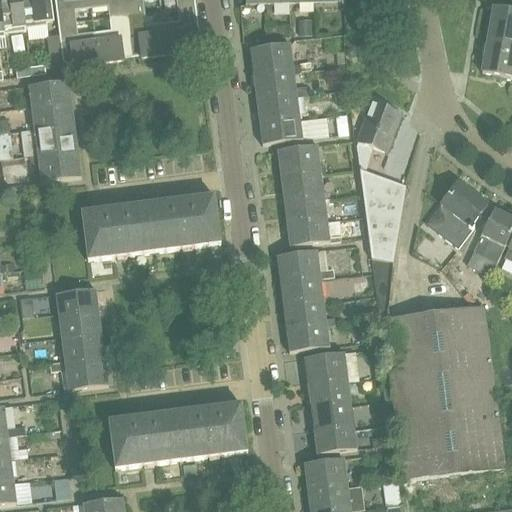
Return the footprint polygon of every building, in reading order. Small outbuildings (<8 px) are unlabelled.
[(0,0),(0,4),(5,40),(5,37),(26,34),(21,0),(0,0)] [(21,0),(26,34),(26,31),(47,28),(47,23),(54,22),(51,0),(44,1),(43,0),(21,0)] [(54,0),(58,27),(76,24),(75,12),(91,10),(89,0),(54,0)] [(89,0),(91,10),(107,8),(109,20),(127,18),(124,0),(89,0)] [(124,0),(127,18),(145,16),(143,4),(159,2),(159,0),(124,0)] [(171,0),(175,0),(177,12),(196,9),(194,0),(159,0),(159,2),(171,0)] [(246,0),(247,9),(267,8),(266,0),(246,0)] [(266,0),(267,8),(291,7),(290,0),(266,0)] [(196,9),(177,12),(179,24),(163,26),(167,59),(192,56),(192,52),(196,52),(201,46),(196,9)] [(485,39),(488,39),(488,42),(511,46),(511,12),(493,9),(491,25),(488,24),(485,39)] [(145,16),(127,18),(132,60),(141,59),(142,62),(167,59),(163,26),(146,28),(145,16)] [(127,18),(109,20),(111,32),(94,34),(99,68),(124,65),(123,61),(132,60),(127,18)] [(76,24),(58,27),(63,64),(69,68),(73,68),(73,71),(99,68),(94,34),(78,36),(76,24)] [(312,38),(311,26),(298,26),(298,39),(312,38)] [(511,46),(488,42),(487,46),(484,45),(481,59),(484,60),(482,75),(511,80),(511,46)] [(249,52),(253,77),(275,74),(275,78),(294,76),(290,46),(249,52)] [(344,54),(336,55),(337,66),(345,65),(344,54)] [(299,66),(300,74),(313,73),(312,64),(299,66)] [(45,68),(30,70),(32,79),(46,77),(45,68)] [(17,81),(32,79),(30,70),(16,72),(17,81)] [(296,91),(294,76),(275,78),(275,74),(253,77),(256,100),(278,97),(279,102),(298,99),(305,98),(304,90),(296,91)] [(28,89),(31,109),(50,107),(50,112),(72,109),(69,84),(28,89)] [(344,95),(335,96),(336,107),(345,106),(344,95)] [(256,100),(259,124),(281,121),(282,126),(301,123),(298,99),(279,102),(278,97),(256,100)] [(385,156),(399,118),(400,116),(395,114),(395,112),(386,109),(385,111),(381,109),(382,109),(376,107),(372,106),(366,125),(357,150),(371,262),(393,266),(406,190),(396,187),(375,179),(364,177),(368,150),(374,151),(385,156)] [(75,133),(72,109),(50,112),(50,107),(31,109),(34,133),(53,131),(53,135),(75,133)] [(346,118),(336,120),(339,139),(349,138),(346,118)] [(12,120),(0,121),(0,134),(14,134),(12,120)] [(303,143),(301,123),(282,126),(281,121),(259,124),(263,148),(303,143)] [(34,133),(22,135),(25,159),(29,158),(37,157),(55,155),(56,159),(78,156),(75,133),(53,135),(53,131),(34,133)] [(10,137),(0,137),(0,150),(11,149),(10,137)] [(325,167),(320,168),(318,148),(276,154),(280,178),(302,175),(302,180),(322,177),(326,177),(325,167)] [(81,181),(78,156),(56,159),(55,155),(37,157),(40,186),(81,181)] [(306,204),(325,202),(329,201),(328,194),(324,194),(322,177),(302,180),(302,175),(280,178),(283,203),(305,200),(306,204)] [(471,228),(476,223),(488,207),(465,189),(458,184),(446,200),(440,208),(452,218),(437,238),(457,253),(464,244),(474,230),(471,228)] [(214,198),(148,206),(155,256),(220,248),(214,198)] [(305,200),(283,203),(286,226),(308,223),(309,228),(328,225),(325,202),(306,204),(305,200)] [(155,256),(148,206),(82,215),(88,265),(155,256)] [(485,229),(472,254),(496,266),(511,233),(511,220),(501,215),(502,213),(495,210),(494,211),(485,229)] [(308,223),(286,226),(289,251),(342,244),(340,234),(330,236),(328,225),(309,228),(308,223)] [(37,246),(36,233),(21,235),(23,248),(37,246)] [(317,254),(277,259),(280,284),(302,281),(302,286),(321,283),(335,281),(333,271),(328,272),(327,264),(326,253),(317,254)] [(379,324),(383,324),(385,323),(393,266),(371,262),(377,306),(378,315),(379,324)] [(0,267),(0,277),(14,276),(13,265),(0,267)] [(29,273),(23,273),(24,282),(30,281),(42,279),(41,271),(29,273)] [(324,307),(321,283),(302,286),(302,281),(280,284),(283,308),(305,305),(305,310),(324,307)] [(59,323),(100,318),(97,293),(56,298),(59,323)] [(283,308),(286,332),(308,329),(309,333),(327,331),(324,307),(305,310),(305,305),(283,308)] [(32,307),(19,309),(21,321),(34,320),(32,307)] [(404,484),(418,482),(504,471),(483,311),(385,323),(383,324),(404,484)] [(59,323),(62,347),(103,343),(100,318),(59,323)] [(330,351),(327,331),(309,333),(308,329),(286,332),(289,356),(330,351)] [(106,367),(103,343),(62,347),(65,372),(106,367)] [(303,362),(307,386),(329,383),(329,388),(348,385),(344,356),(303,362)] [(65,372),(68,395),(109,390),(106,367),(65,372)] [(63,372),(50,374),(52,382),(64,380),(63,372)] [(332,412),(351,409),(348,385),(329,388),(329,383),(307,386),(310,410),(332,407),(332,412)] [(240,407),(175,415),(182,466),(246,458),(240,407)] [(310,410),(313,434),(335,431),(336,435),(354,433),(351,409),(332,412),(332,407),(310,410)] [(182,466),(175,415),(109,424),(116,474),(182,466)] [(317,458),(357,453),(354,433),(336,435),(335,431),(313,434),(317,458)] [(8,435),(0,436),(0,460),(11,459),(8,435)] [(382,439),(371,441),(372,450),(384,448),(382,439)] [(0,460),(0,485),(14,484),(11,459),(0,460)] [(303,468),(306,492),(328,489),(328,494),(347,491),(343,462),(303,468)] [(68,481),(53,483),(56,503),(71,501),(68,481)] [(14,484),(0,485),(0,510),(17,508),(31,506),(29,486),(14,488),(14,484)] [(328,489),(306,492),(308,511),(363,511),(361,489),(347,491),(328,494),(328,489)] [(399,495),(384,497),(386,509),(401,507),(399,495)] [(83,507),(77,508),(77,511),(125,511),(124,502),(83,507)]
